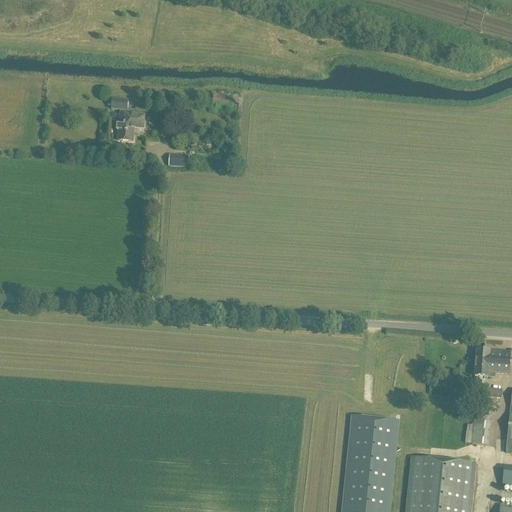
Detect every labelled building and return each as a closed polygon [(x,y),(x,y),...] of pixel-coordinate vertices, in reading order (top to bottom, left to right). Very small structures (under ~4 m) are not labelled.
[(213,95),(212,113),(229,113),(230,107),(236,107),(237,97),(213,95)] [(112,101),(112,110),(120,111),(120,116),(118,141),(133,143),(134,129),(144,130),(145,118),(126,116),(126,111),(127,111),(128,102),(112,101)] [(170,156),(169,168),(188,169),(188,157),(170,156)] [(476,351),(474,377),(494,379),(494,375),(509,376),(510,353),(476,351)] [(477,389),(475,408),(499,411),(501,391),(477,389)] [(373,396),(373,405),(390,406),(391,397),(373,396)] [(474,416),(471,445),(487,447),(491,417),(474,416)] [(351,417),(341,511),(511,511),(511,508),(501,507),(500,511),(471,511),(476,466),(411,461),(406,511),(389,511),(399,422),(351,417)] [(511,469),(504,468),(503,488),(511,489),(511,469)]
